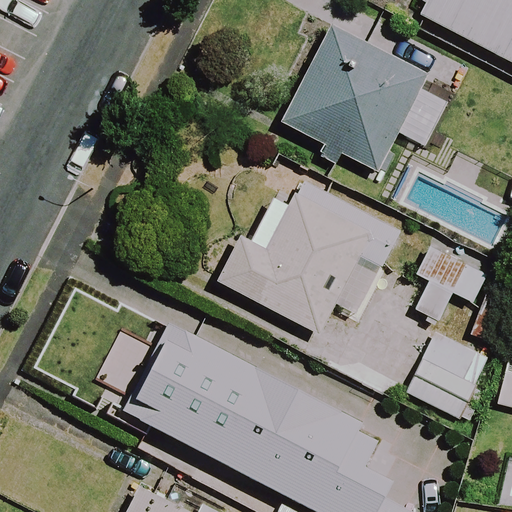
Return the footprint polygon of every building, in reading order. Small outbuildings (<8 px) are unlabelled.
[(413,82),(326,42),(283,136),(370,176),(413,82)] [(511,120),(511,96),(471,73),(453,105),(505,134),(511,120)] [(362,234),(272,190),(220,296),(309,339),(362,234)] [(428,253),(414,282),(424,287),(411,314),(437,326),(482,347),(509,291),(428,253)] [(360,427),(170,325),(116,425),(277,511),(397,511),(333,477),(360,427)] [(486,360),(432,337),(405,399),(459,422),(486,360)] [(511,366),(504,365),(495,410),(511,412),(511,366)] [(158,511),(137,501),(131,511),(158,511)]
